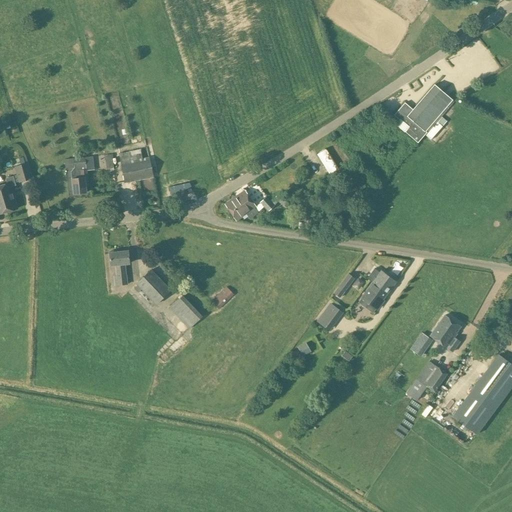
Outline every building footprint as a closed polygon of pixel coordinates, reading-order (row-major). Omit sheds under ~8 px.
[(434,85),(412,110),(404,103),(394,115),(408,128),(405,132),(417,143),(424,135),(427,132),(442,115),(453,102),(452,101),(434,85)] [(149,157),(148,158),(143,159),(141,149),(119,154),(124,184),(154,178),(149,157)] [(112,153),(104,155),(106,163),(113,162),(112,153)] [(86,193),(85,178),(87,177),(86,171),(94,170),(93,157),(65,159),(65,168),(75,167),(71,172),(71,179),(73,194),(86,193)] [(308,164),(326,182),(333,176),(316,158),(308,164)] [(14,167),(19,183),(32,179),(28,163),(14,167)] [(0,214),(17,209),(11,187),(16,185),(15,183),(13,176),(6,178),(7,183),(0,185),(0,214)] [(183,184),(168,187),(171,197),(176,196),(175,192),(184,191),(184,190),(183,184)] [(241,206),(246,214),(248,217),(250,220),(258,213),(254,208),(255,207),(244,191),(235,197),(241,206)] [(268,211),(274,206),(278,200),(274,198),(272,202),(266,196),(260,202),(268,211)] [(236,221),(242,217),(244,220),(248,217),(246,214),(241,206),(235,197),(224,204),(236,221)] [(126,276),(125,264),(129,264),(128,251),(110,253),(111,266),(115,265),(116,277),(114,277),(115,286),(127,284),(126,276)] [(136,284),(137,285),(134,288),(138,293),(141,290),(156,305),(171,291),(151,269),(136,284)] [(355,270),(345,284),(348,287),(358,294),(369,280),(372,283),(387,294),(394,284),(379,273),(376,278),(369,273),(366,278),(355,270)] [(342,282),(335,292),(341,297),(348,287),(345,284),(342,282)] [(366,291),(362,296),(377,307),(381,301),(382,300),(387,294),(372,283),(368,289),(366,291)] [(219,310),(233,295),(226,287),(211,302),(219,310)] [(170,308),(189,329),(202,316),(183,296),(170,308)] [(330,303),(316,321),(329,331),(343,312),(330,303)] [(458,333),(457,332),(460,327),(445,315),(430,336),(446,347),(453,352),(460,342),(455,338),(458,333)] [(422,331),(409,347),(420,356),(433,340),(422,331)] [(303,355),(311,351),(306,342),(298,346),(303,355)] [(453,416),(477,434),(511,386),(511,365),(498,355),(453,416)] [(434,392),(447,374),(429,361),(405,394),(416,401),(427,386),(434,392)]
